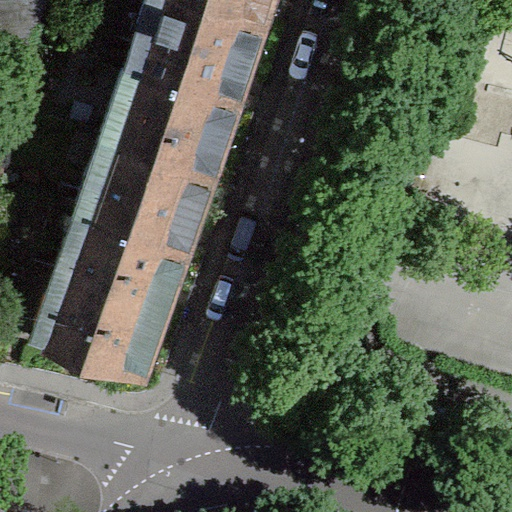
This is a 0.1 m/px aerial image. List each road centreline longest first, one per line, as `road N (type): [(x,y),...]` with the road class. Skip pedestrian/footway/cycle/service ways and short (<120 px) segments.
road 1 (residential): [(348,0),(216,410),(219,502)]
road 2 (residential): [(0,413),(142,447),(219,502)]
